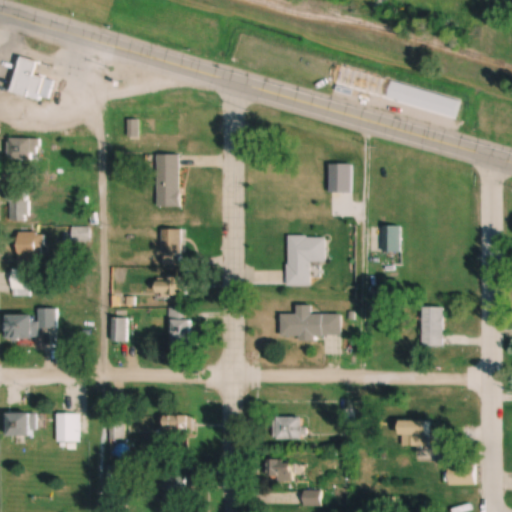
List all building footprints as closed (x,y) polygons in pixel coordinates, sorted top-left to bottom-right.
[(41,63),(22,59),(14,95),(50,103),(55,81),(37,77),(41,63)] [(40,140),(10,140),(10,162),(40,162),(40,140)] [(182,208),(182,156),(159,156),(160,208),(182,208)] [(30,223),(30,190),(10,190),(10,223),(30,223)] [(403,226),(386,225),(385,250),(402,251),(403,226)] [(75,229),(75,243),(90,243),(90,229),(75,229)] [(164,229),(164,266),(183,266),(183,229),(164,229)] [(32,297),(34,266),(56,267),(56,248),(47,247),(47,235),(21,234),(20,270),(15,270),(14,296),(32,297)] [(329,261),(329,236),(290,236),(289,285),(313,285),(313,277),(322,277),(322,261),(329,261)] [(186,276),(158,276),(158,294),(186,294),(186,276)] [(344,313),(314,313),(314,304),(299,304),(299,313),(283,313),(283,336),(302,336),(302,341),(317,341),(317,335),(344,335),(344,313)] [(425,346),(446,346),(446,306),(425,306),(425,346)] [(191,317),(186,317),(186,308),(171,308),(171,343),(191,343),(191,317)] [(59,331),(59,310),(40,310),(40,331),(59,331)] [(37,342),(37,317),(7,317),(7,342),(37,342)] [(9,436),(39,436),(39,412),(9,412),(9,436)] [(59,413),(59,442),(81,442),(81,413),(59,413)] [(193,435),(193,415),(164,415),(164,435),(193,435)] [(305,440),(305,417),(276,417),(276,440),(305,440)] [(404,442),(432,442),(432,420),(404,420),(404,442)] [(270,459),(270,479),(297,479),(297,459),(270,459)] [(196,498),(196,477),(166,477),(166,498),(196,498)] [(323,490),(304,490),(304,507),(323,507),(323,490)]
